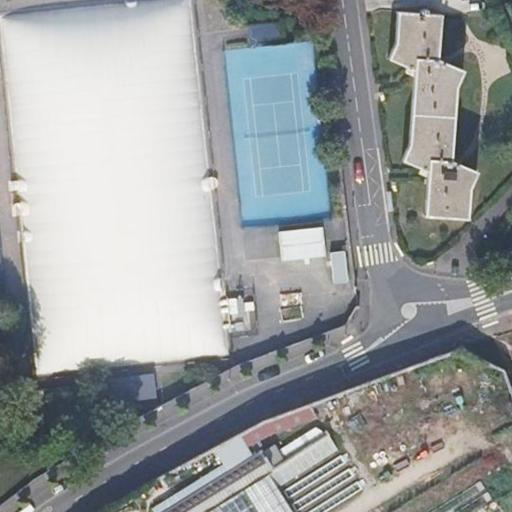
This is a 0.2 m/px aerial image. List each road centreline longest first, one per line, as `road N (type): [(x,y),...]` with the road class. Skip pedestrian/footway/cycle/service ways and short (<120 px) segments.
road 1 (residential): [(57,511),(98,484),(354,359),(410,315)]
road 2 (tertiary): [(344,0),(381,258),(410,315)]
